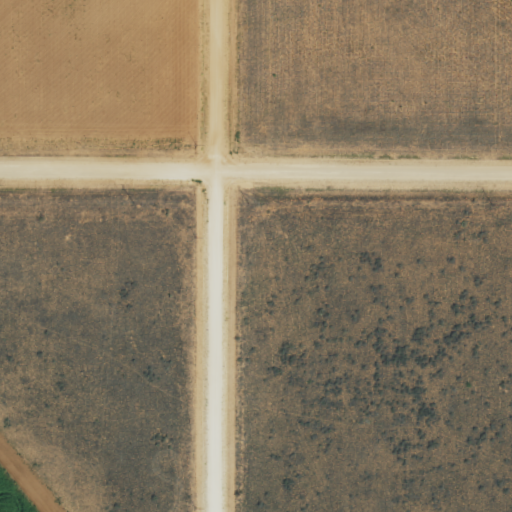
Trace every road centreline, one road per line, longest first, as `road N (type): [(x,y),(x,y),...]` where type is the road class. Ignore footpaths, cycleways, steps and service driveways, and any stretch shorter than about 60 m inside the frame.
road 1 (residential): [(235,511),(238,0)]
road 2 (residential): [(511,147),(0,146)]
